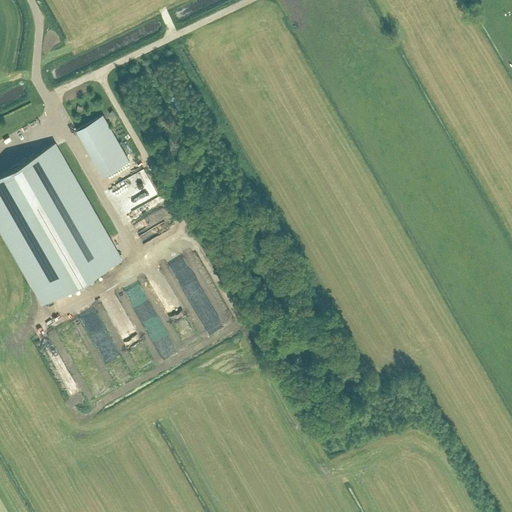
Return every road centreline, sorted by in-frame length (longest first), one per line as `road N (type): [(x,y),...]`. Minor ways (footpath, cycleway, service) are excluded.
road 1 (track): [(238,320),(97,72)]
road 2 (track): [(246,0),(45,97)]
